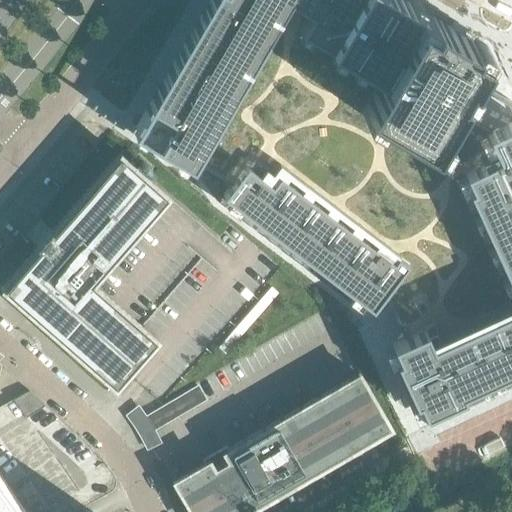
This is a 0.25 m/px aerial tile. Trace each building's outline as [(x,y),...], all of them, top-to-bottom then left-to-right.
[(136,126),(134,131),(139,134),(147,139),(178,157),(186,162),(192,165),(194,160),(207,168),(232,182),(224,192),(223,194),(231,199),(228,203),(229,203),(240,211),(242,208),(255,218),(253,221),(264,230),(266,227),(280,237),(277,240),(288,248),(291,245),(304,255),(302,259),(313,267),(315,264),(329,274),(326,277),(337,286),(340,283),(353,293),(351,296),(357,301),(362,304),(364,302),(372,308),(384,292),(404,336),(391,342),(392,343),(398,356),(394,358),(413,400),(417,398),(422,409),(423,411),(424,412),(463,394),(461,390),(478,383),(490,377),(511,367),(511,101),(469,76),(484,51),(482,50),(482,51),(479,49),(469,43),(472,39),(453,28),(451,27),(432,15),(432,16),(428,21),(418,15),(422,10),(422,9),(417,7),(409,2),(405,0),(209,0),(136,126)] [(166,193),(150,180),(119,153),(52,231),(50,229),(36,245),(38,247),(3,286),(114,383),(155,337),(90,280),(166,193)] [(358,374),(239,443),(175,480),(186,500),(186,501),(192,511),(255,511),(258,510),(255,504),(389,426),(358,374)] [(25,419),(41,402),(29,389),(7,401),(25,419)] [(32,427),(49,410),(41,402),(25,419),(32,427)] [(40,434),(57,418),(49,410),(32,427),(40,434)] [(48,442),(65,425),(57,418),(40,434),(48,442)] [(55,450),(72,433),(65,425),(48,442),(55,450)] [(58,511),(0,429),(0,511),(58,511)] [(63,457),(80,441),(72,433),(55,450),(63,457)] [(71,465),(88,448),(80,441),(63,457),(71,465)] [(79,473),(95,456),(88,448),(71,465),(79,473)] [(86,481),(103,464),(95,456),(79,473),(86,481)] [(94,488),(111,472),(103,464),(86,481),(94,488)] [(113,474),(111,472),(94,488),(102,496),(115,488),(116,482),(113,474)]
